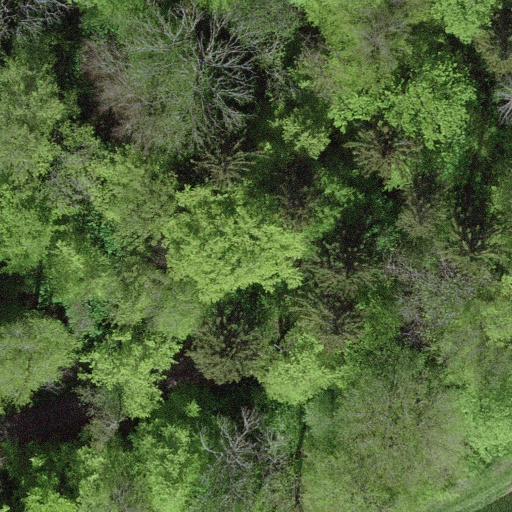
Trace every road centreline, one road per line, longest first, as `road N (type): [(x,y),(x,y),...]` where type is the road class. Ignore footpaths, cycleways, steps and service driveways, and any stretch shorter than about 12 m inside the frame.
road 1 (track): [(0,403),(134,359),(280,333),(511,324)]
road 2 (track): [(511,53),(381,29),(0,14)]
